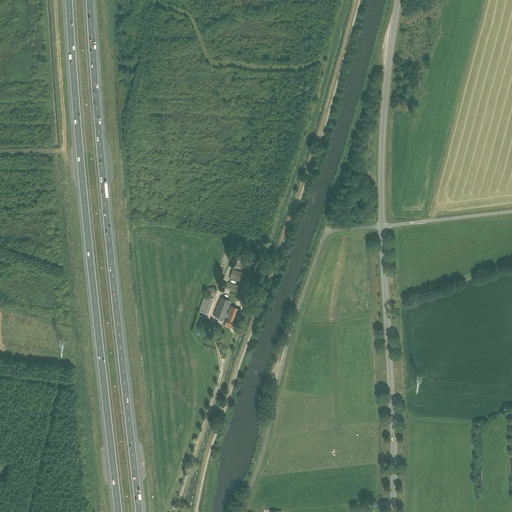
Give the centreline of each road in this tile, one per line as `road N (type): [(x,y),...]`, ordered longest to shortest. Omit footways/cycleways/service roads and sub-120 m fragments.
road 1 (motorway): [(68,0),(117,511)]
road 2 (motorway): [(139,511),(90,0)]
road 3 (unclassified): [(239,511),(321,240),(330,231),(381,226)]
road 4 (tertiary): [(392,511),(381,226)]
road 5 (track): [(261,257),(343,0)]
road 6 (tertiary): [(381,226),(384,103),(398,0)]
road 7 (track): [(330,51),(299,67),(213,63),(190,17),(155,0)]
road 8 (unclassified): [(381,226),(511,211)]
